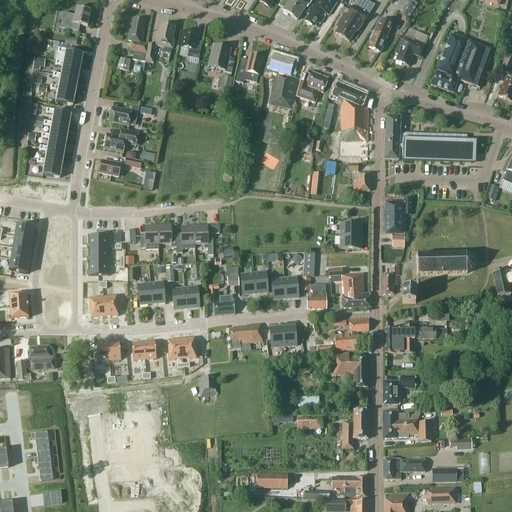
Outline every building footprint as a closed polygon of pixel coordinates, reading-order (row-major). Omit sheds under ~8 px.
[(260,0),(259,2),(269,9),(275,0),(260,0)] [(281,0),(277,6),(283,9),(281,12),(297,22),(308,5),(309,7),(313,0),(281,0)] [(319,9),(324,0),(314,0),(306,13),(308,14),(304,22),(317,30),(327,14),(319,9)] [(335,34),(349,43),(356,31),(357,32),(362,25),(374,6),(364,0),(357,0),(353,7),(352,7),(347,16),(344,14),(336,27),(338,29),(335,34)] [(399,14),(408,19),(417,4),(411,0),(408,0),(407,3),(407,2),(399,14)] [(75,16),(63,14),(60,29),(68,30),(78,32),(80,26),(87,27),(90,11),(77,9),(75,16)] [(137,62),(144,64),(147,45),(141,43),(144,31),(143,31),(144,23),(133,20),(131,31),(129,31),(127,42),(132,43),(130,52),(134,53),(132,60),(137,61),(137,62)] [(392,26),(381,21),(376,34),(373,33),(370,40),(371,41),(367,49),(374,51),(373,53),(378,55),(378,53),(380,54),(392,26)] [(147,45),(144,64),(153,65),(156,47),(173,50),(174,42),(173,41),(175,29),(161,25),(159,32),(156,32),(154,46),(147,45)] [(196,44),(198,34),(185,32),(181,49),(189,50),(187,58),(190,58),(195,59),(199,60),(202,45),(197,44),(196,44)] [(395,62),(408,68),(413,56),(420,59),(426,45),(403,35),(395,55),(398,56),(395,62)] [(489,50),(481,46),(450,35),(436,73),(435,72),(430,87),(453,95),(458,81),(479,89),(493,51),(489,50)] [(65,44),(76,46),(77,40),(66,38),(65,44)] [(57,53),(56,61),(64,62),(63,65),(80,68),(83,55),(77,54),(78,47),(59,43),(57,53)] [(231,75),(235,59),(228,58),(230,51),(213,47),(209,67),(224,70),(224,73),(231,75)] [(511,73),(511,57),(504,54),(496,71),(510,77),(511,73)] [(263,59),(250,56),(247,69),(239,67),(235,83),(243,85),(244,81),(256,84),(263,59)] [(268,106),(292,110),(298,80),(291,78),(292,74),(291,73),(294,63),(273,56),(270,66),(267,66),(263,79),(274,82),(268,106)] [(44,69),(45,60),(34,59),(33,70),(40,71),(40,68),(44,69)] [(131,61),(119,59),(117,70),(128,72),(131,61)] [(56,61),(55,65),(63,67),(62,75),(61,77),(62,77),(78,80),(80,68),(63,65),(64,62),(56,61)] [(328,79),(311,72),(310,75),(302,73),(296,94),(301,95),(300,100),(314,105),(319,93),(322,94),(328,79)] [(53,73),(53,78),(61,79),(59,87),(59,90),(75,93),(78,80),(62,77),(61,77),(62,75),(53,73)] [(217,87),(230,91),(233,79),(225,76),(220,78),(217,87)] [(498,97),(511,103),(511,100),(511,79),(507,77),(498,97)] [(168,93),(170,80),(163,79),(161,92),(168,93)] [(364,144),(366,144),(366,142),(367,112),(361,109),(359,108),(364,96),(338,84),(332,97),(336,99),(335,101),(341,104),(341,112),(341,142),(341,144),(364,144)] [(51,86),(50,90),(58,92),(56,103),(73,106),(75,93),(59,90),(59,87),(51,86)] [(125,111),(112,109),(109,122),(129,126),(130,117),(137,119),(139,107),(126,104),(125,111)] [(46,109),(46,114),(54,115),(52,123),(52,125),(69,128),(71,115),(56,112),(56,111),(46,109)] [(229,119),(236,121),(239,112),(231,110),(229,119)] [(386,117),(384,161),(398,162),(398,160),(402,160),(402,162),(471,164),(471,159),(476,160),(476,142),(466,142),(467,137),(399,134),(400,118),(386,117)] [(44,121),(43,126),(52,127),(50,135),(50,138),(66,141),(69,128),(52,125),(52,123),(44,121)] [(125,145),(136,147),(138,134),(121,131),(120,138),(107,135),(104,149),(123,153),(125,145)] [(42,134),(41,138),(49,140),(48,148),(48,150),(64,153),(66,141),(50,138),(50,135),(42,134)] [(301,152),(311,153),(313,144),(303,142),(301,152)] [(364,144),(341,144),(341,157),(364,158),(364,144)] [(40,146),(39,151),(47,152),(46,160),(45,163),(62,166),(64,153),(48,150),(48,148),(40,146)] [(146,162),(154,164),(155,155),(148,153),(146,162)] [(511,158),(506,171),(507,171),(502,181),(511,185),(511,158)] [(37,163),(45,165),(43,176),(60,179),(62,166),(45,163),(46,160),(37,159),(37,163)] [(126,159),(125,166),(140,169),(142,163),(126,159)] [(102,161),(99,174),(118,178),(121,165),(102,161)] [(315,172),(312,194),(319,195),(322,173),(315,172)] [(353,181),(353,193),(370,193),(370,176),(358,176),(358,181),(353,181)] [(140,177),(139,185),(152,188),(154,179),(140,177)] [(39,189),(39,180),(28,180),(28,188),(39,189)] [(485,199),(494,202),(499,189),(490,186),(485,199)] [(45,187),(43,252),(60,252),(63,188),(45,187)] [(412,217),(411,200),(403,200),(403,204),(384,204),(384,237),(404,237),(405,217),(412,217)] [(158,251),(158,245),(158,226),(144,227),(145,235),(140,235),(140,249),(145,249),(145,251),(158,251)] [(171,226),(158,226),(158,245),(171,245),(171,249),(176,249),(176,234),(171,235),(171,226)] [(340,238),(360,238),(360,226),(340,226),(340,238)] [(176,234),(176,249),(176,253),(181,253),(181,247),(194,247),(194,245),(194,227),(181,227),(181,234),(176,234)] [(207,227),(194,227),(194,245),(204,245),(204,247),(207,247),(207,256),(212,256),(212,235),(207,235),(207,227)] [(17,230),(15,242),(34,245),(36,233),(17,230)] [(125,232),(125,244),(135,244),(135,231),(125,232)] [(360,238),(340,238),(340,251),(360,251),(360,238)] [(87,241),(87,254),(107,254),(107,241),(87,241)] [(15,242),(13,253),(33,256),(34,245),(15,242)] [(224,258),(234,257),(233,248),(223,249),(224,258)] [(13,253),(12,264),(31,267),(33,256),(13,253)] [(468,254),(466,253),(418,254),(418,277),(466,276),(471,274),(474,271),(476,266),(476,262),(475,259),(472,256),(468,254)] [(87,254),(87,267),(107,267),(107,254),(87,254)] [(291,261),(298,266),(303,260),(296,254),(291,261)] [(302,277),(313,278),(315,254),(303,254),(302,277)] [(274,263),(281,262),(280,255),(273,256),(274,263)] [(12,264),(9,275),(29,279),(31,267),(12,264)] [(38,264),(39,316),(59,316),(59,264),(38,264)] [(192,266),(194,281),(200,280),(199,266),(192,266)] [(87,267),(87,281),(107,281),(107,267),(87,267)] [(399,267),(391,267),(391,277),(380,277),(381,296),(394,296),(393,288),(399,288),(399,267)] [(511,269),(492,274),(499,304),(511,301),(509,291),(511,290),(511,269)] [(342,278),(342,271),(328,272),(328,278),(331,278),(331,285),(340,284),(341,310),(370,309),(369,295),(363,296),(362,276),(342,278)] [(227,275),(228,287),(239,286),(238,274),(227,275)] [(253,276),(255,296),(268,295),(266,275),(253,276)] [(255,296),(253,276),(240,278),(242,297),(255,296)] [(301,292),(310,292),(310,279),(301,278),(301,292)] [(283,282),(285,301),(298,300),(296,280),(283,282)] [(285,301),(283,282),(271,283),(273,302),(285,301)] [(150,286),(152,306),(165,305),(164,285),(150,286)] [(152,306),(150,286),(137,287),(139,307),(152,306)] [(312,294),(307,294),(307,311),(327,310),(326,293),(325,293),(324,286),(310,286),(311,292),(312,292),(312,294)] [(198,290),(185,291),(186,311),(199,310),(198,290)] [(186,311),(185,291),(172,292),(174,312),(186,311)] [(400,292),(401,305),(416,305),(415,291),(400,292)] [(27,292),(10,293),(11,305),(28,304),(27,292)] [(232,300),(232,296),(219,297),(220,301),(212,302),(213,318),(235,316),(234,300),(232,300)] [(115,300),(102,301),(103,321),(117,320),(115,300)] [(102,301),(88,302),(90,322),(103,321),(102,301)] [(28,304),(11,305),(12,317),(29,316),(28,304)] [(448,312),(436,312),(436,321),(448,321),(448,312)] [(335,353),(345,352),(359,351),(358,334),(369,333),(368,319),(348,321),(350,336),(334,337),(335,353)] [(263,344),(261,326),(247,327),(247,328),(229,330),(230,350),(240,349),(240,347),(263,344)] [(382,331),(382,339),(395,338),(395,340),(403,340),(414,340),(422,340),(435,340),(445,340),(445,329),(435,329),(414,329),(414,327),(404,328),(404,331),(392,331),(382,331)] [(295,328),(282,329),(283,349),(297,348),(295,328)] [(283,349),(282,329),(268,330),(270,350),(283,349)] [(395,338),(382,339),(382,356),(414,355),(414,340),(403,340),(395,340),(395,338)] [(306,354),(315,354),(316,339),(306,339),(306,354)] [(191,341),(178,342),(180,362),(193,361),(191,341)] [(178,342),(164,343),(166,363),(180,362),(178,342)] [(152,344),(141,345),(143,363),(154,362),(152,344)] [(54,355),(49,356),(48,345),(29,347),(32,371),(55,368),(54,355)] [(141,345),(130,346),(132,364),(143,363),(141,345)] [(117,346),(106,347),(108,364),(119,363),(117,346)] [(106,347),(95,348),(97,365),(108,364),(106,347)] [(4,353),(4,350),(0,350),(0,380),(10,380),(9,353),(4,353)] [(367,389),(367,360),(348,360),(348,354),(334,354),(334,371),(331,371),(331,377),(353,377),(354,389),(367,389)] [(26,374),(25,361),(16,362),(18,382),(31,381),(30,374),(26,374)] [(382,384),(383,407),(400,406),(399,390),(415,390),(415,376),(398,376),(398,383),(382,384)] [(199,399),(208,399),(218,398),(216,378),(198,379),(199,399)] [(309,398),(297,398),(297,410),(309,410),(309,398)] [(368,412),(354,412),(354,425),(342,425),(342,451),(353,451),(353,440),(368,440),(368,412)] [(408,415),(397,415),(397,412),(382,412),(383,440),(408,440),(408,438),(418,437),(418,444),(432,443),(431,423),(419,423),(419,418),(408,418),(408,415)] [(309,430),(323,429),(322,417),(308,418),(309,430)] [(35,434),(35,440),(37,452),(37,458),(50,457),(47,433),(35,434)] [(471,440),(455,440),(456,448),(472,448),(471,440)] [(8,469),(6,450),(0,450),(0,469),(1,469),(7,469),(8,469)] [(52,481),(50,457),(37,458),(38,464),(39,476),(40,482),(52,481)] [(383,460),(383,482),(401,482),(401,474),(426,473),(426,461),(401,462),(401,460),(383,460)] [(463,469),(456,469),(432,469),(432,484),(456,484),(456,483),(463,483),(463,469)] [(261,476),(261,490),(281,490),(281,487),(291,487),(291,476),(261,476)] [(345,490),(345,499),(367,499),(367,478),(331,478),(331,490),(345,490)] [(454,490),(427,491),(427,505),(455,504),(454,490)] [(61,492),(42,494),(44,506),(62,504),(61,492)] [(407,511),(407,497),(384,497),(384,511),(407,511)] [(344,511),(345,501),(325,500),(324,511),(344,511)] [(350,502),(350,511),(367,511),(367,502),(350,502)] [(12,511),(12,503),(11,503),(5,504),(2,504),(0,504),(0,511),(12,511)]
